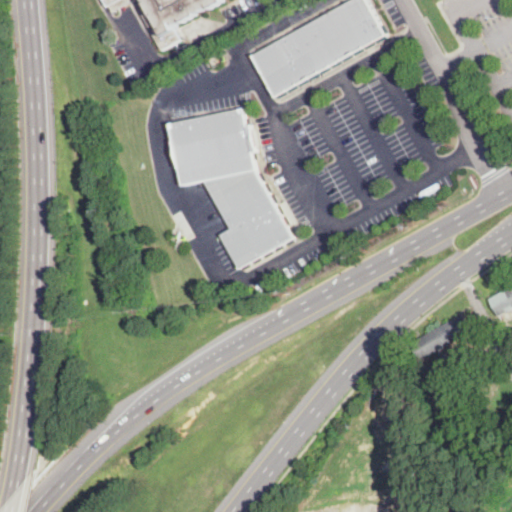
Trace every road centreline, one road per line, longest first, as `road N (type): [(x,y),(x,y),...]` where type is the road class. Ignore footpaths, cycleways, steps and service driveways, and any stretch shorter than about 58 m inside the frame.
road 1 (primary): [(16,492),(41,212),(28,0)]
road 2 (primary): [(236,511),(396,320),(511,232)]
road 3 (primary): [(282,319),(147,407),(37,511)]
road 4 (primary): [(511,187),(282,319)]
